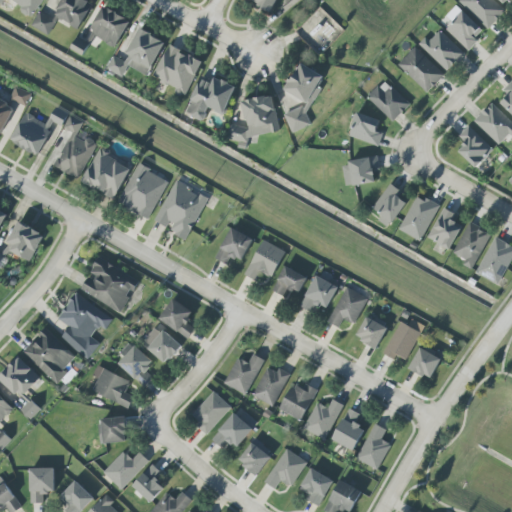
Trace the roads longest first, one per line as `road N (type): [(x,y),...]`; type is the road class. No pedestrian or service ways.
road 1 (residential): [(436,421),(0,173)]
road 2 (residential): [(244,313),(160,423),(186,456),(255,511)]
road 3 (residential): [(511,41),(417,148),(429,168),(511,214)]
road 4 (residential): [(511,316),(383,511)]
road 5 (residential): [(0,332),(58,265),(82,221)]
